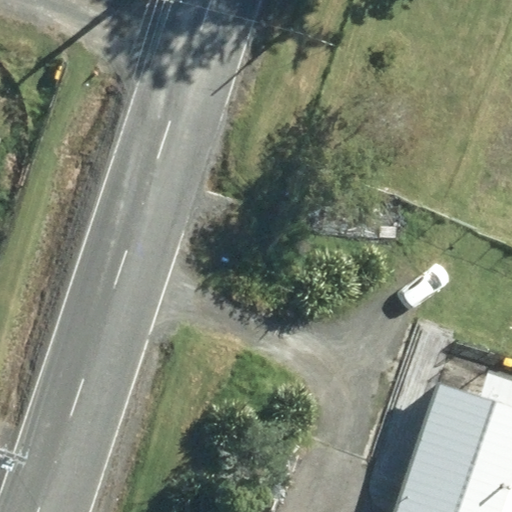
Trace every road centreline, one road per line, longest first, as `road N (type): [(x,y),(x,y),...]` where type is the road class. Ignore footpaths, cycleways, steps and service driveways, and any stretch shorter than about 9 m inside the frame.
road 1 (tertiary): [(222,0),(49,511)]
road 2 (unknown): [(202,59),(31,0)]
